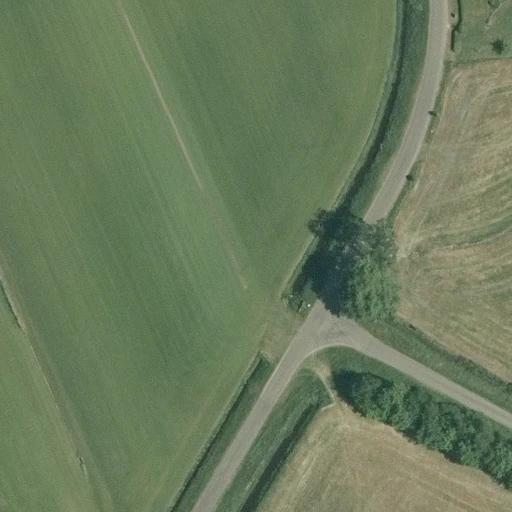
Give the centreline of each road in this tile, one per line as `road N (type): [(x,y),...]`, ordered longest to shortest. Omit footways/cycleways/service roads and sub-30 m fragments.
road 1 (unclassified): [(317,319),(411,147),(437,0)]
road 2 (unclassified): [(203,511),(317,319)]
road 3 (unclassified): [(511,423),(317,319)]
